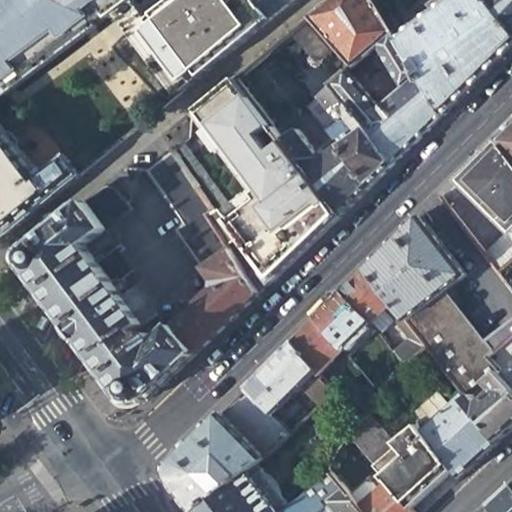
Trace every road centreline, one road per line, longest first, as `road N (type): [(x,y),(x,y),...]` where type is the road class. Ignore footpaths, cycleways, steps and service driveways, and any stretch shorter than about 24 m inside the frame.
road 1 (tertiary): [(93,459),(149,441),(511,86)]
road 2 (residential): [(318,0),(0,254)]
road 3 (secondary): [(93,459),(0,334)]
